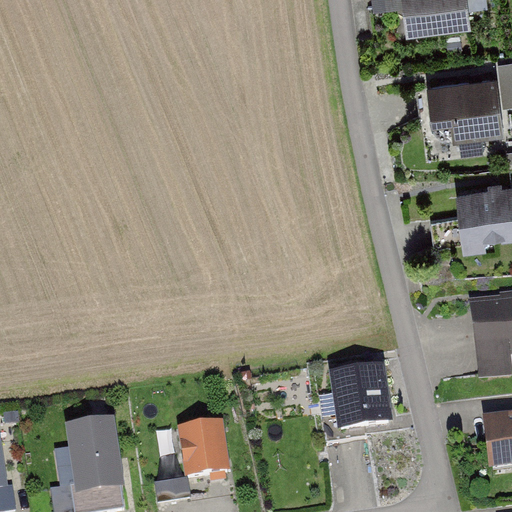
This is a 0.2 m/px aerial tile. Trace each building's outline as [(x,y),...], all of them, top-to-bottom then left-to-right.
[(473,28),(467,0),(386,0),(389,11),(404,8),(410,39),(473,28)] [(498,74),(427,83),(432,125),(453,122),(458,162),(484,158),(481,135),(505,132),(498,74)] [(511,182),(455,190),(464,256),(493,252),(492,246),(511,243),(511,182)] [(511,296),(470,301),(479,384),(511,380),(511,365),(511,358),(511,357),(511,296)] [(387,426),(379,365),(324,372),(332,433),(387,426)] [(511,414),(482,418),(489,471),(511,468),(511,414)] [(131,486),(120,417),(72,424),(83,494),(131,486)] [(235,472),(228,420),(183,426),(190,478),(235,472)] [(4,423),(0,424),(0,487),(15,485),(4,423)] [(160,500),(193,499),(193,479),(159,480),(160,500)]
